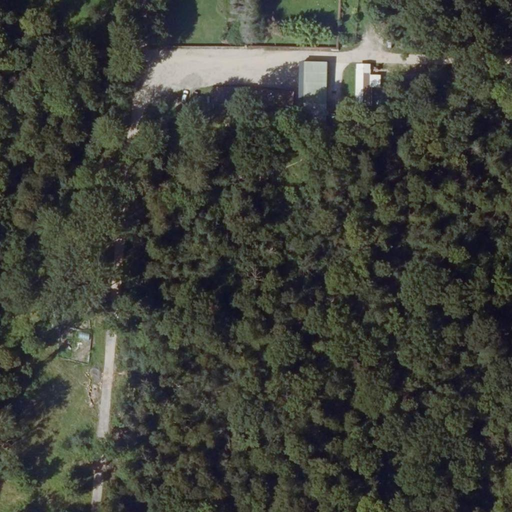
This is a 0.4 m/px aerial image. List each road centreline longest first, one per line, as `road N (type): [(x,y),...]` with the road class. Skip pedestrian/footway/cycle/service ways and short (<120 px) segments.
road 1 (track): [(143,0),(90,511)]
road 2 (track): [(0,61),(137,51),(511,62)]
